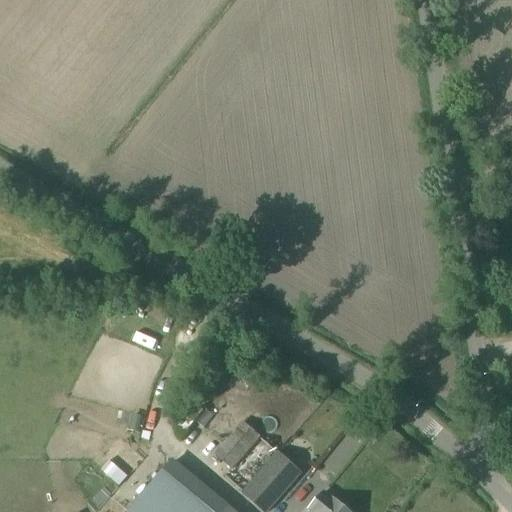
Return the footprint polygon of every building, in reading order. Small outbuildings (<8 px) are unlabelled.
[(232,471),(259,439),(241,423),(213,455),(232,471)] [(384,473),(392,463),(357,432),(335,456),(372,488),(385,473),(384,473)] [(266,511),(268,511),(299,474),(275,453),(241,493),(262,511),(266,511)] [(178,463),(156,487),(184,511),(186,511),(205,489),(178,463)] [(153,485),(135,505),(143,511),(233,511),(205,489),(186,511),(184,511),(156,487),(153,485)] [(316,511),(346,511),(324,493),(311,508),(316,511)]
